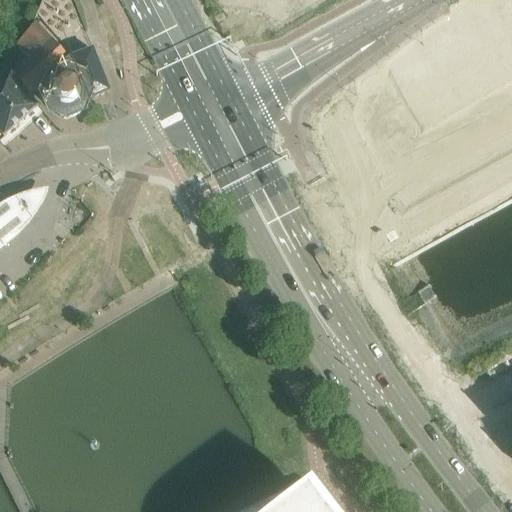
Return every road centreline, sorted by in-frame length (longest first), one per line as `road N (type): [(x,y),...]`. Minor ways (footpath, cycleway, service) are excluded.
road 1 (secondary): [(483,511),(349,326),(264,177),(231,101)]
road 2 (secondary): [(199,114),(336,379),(427,511)]
road 3 (unclassified): [(231,101),(425,0)]
road 4 (residential): [(0,179),(43,158),(99,152),(155,131)]
road 5 (secondary): [(140,0),(199,114)]
